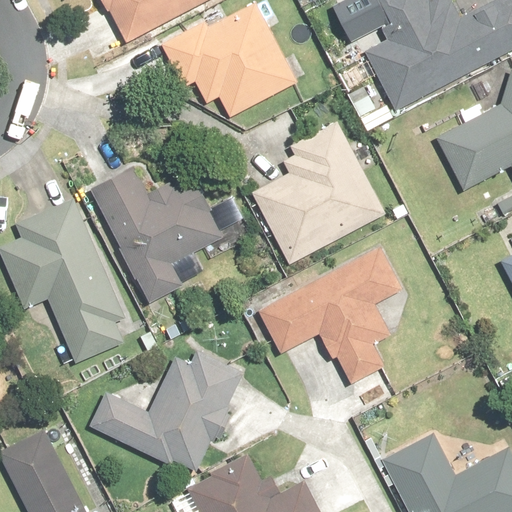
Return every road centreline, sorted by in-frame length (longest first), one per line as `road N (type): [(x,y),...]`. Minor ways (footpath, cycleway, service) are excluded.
road 1 (unknown): [(309,363),(381,511)]
road 2 (residential): [(0,3),(24,61),(23,88),(0,128)]
